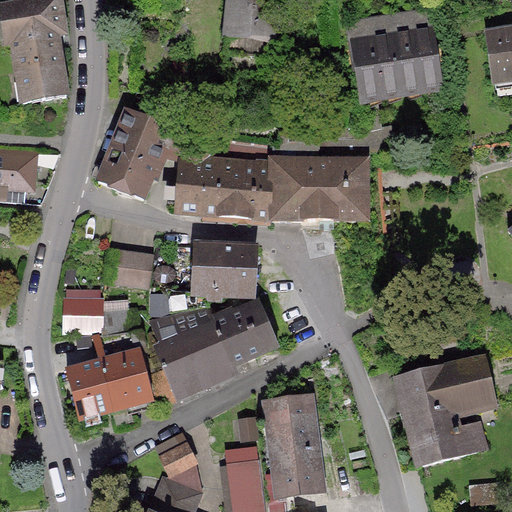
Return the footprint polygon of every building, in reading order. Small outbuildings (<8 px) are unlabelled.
[(275,0),(223,0),(219,40),(270,46),(275,0)] [(61,6),(0,13),(0,62),(6,109),(74,100),(61,6)] [(432,19),(347,32),(360,111),(445,97),(432,19)] [(511,30),(477,36),(486,92),(511,87),(511,30)] [(125,118),(95,183),(146,206),(176,142),(125,118)] [(392,124),(354,129),(357,148),(395,142),(392,124)] [(44,159),(0,155),(0,201),(40,205),(44,159)] [(373,169),(263,167),(261,228),(372,230),(373,169)] [(249,169),(174,169),(174,218),(249,217),(249,169)] [(252,259),(195,255),(191,298),(249,302),(252,259)] [(155,262),(114,257),(110,291),(151,296),(155,262)] [(112,321),(134,322),(136,300),(114,299),(112,321)] [(103,301),(68,302),(68,335),(104,335),(103,301)] [(257,310),(157,356),(176,398),(276,352),(257,310)] [(134,353),(58,376),(73,426),(149,403),(134,353)] [(487,366),(389,388),(409,474),(491,455),(484,424),(499,421),(487,366)] [(242,420),(243,444),(258,443),(257,419),(242,420)] [(189,448),(161,462),(170,479),(197,465),(189,448)] [(257,511),(255,466),(231,468),(233,511),(257,511)] [(153,508),(151,511),(192,511),(199,495),(168,482),(157,509),(153,508)]
